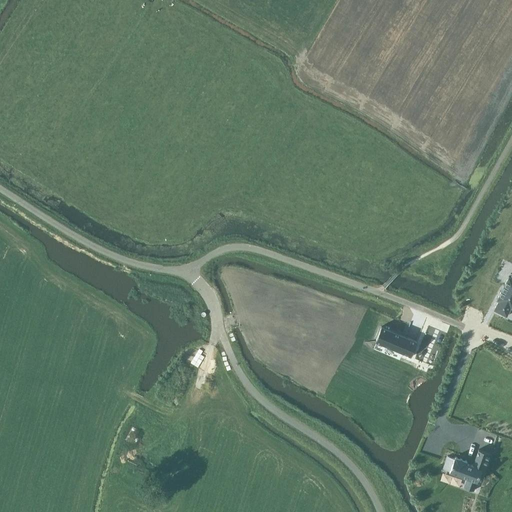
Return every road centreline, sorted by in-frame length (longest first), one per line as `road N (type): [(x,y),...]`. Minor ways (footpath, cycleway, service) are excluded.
road 1 (unclassified): [(379,511),(354,469),(242,377),(214,304),(187,268)]
road 2 (unclassified): [(455,323),(254,248),(222,249),(187,268)]
road 3 (unclassified): [(187,268),(149,267),(105,252),(0,188)]
